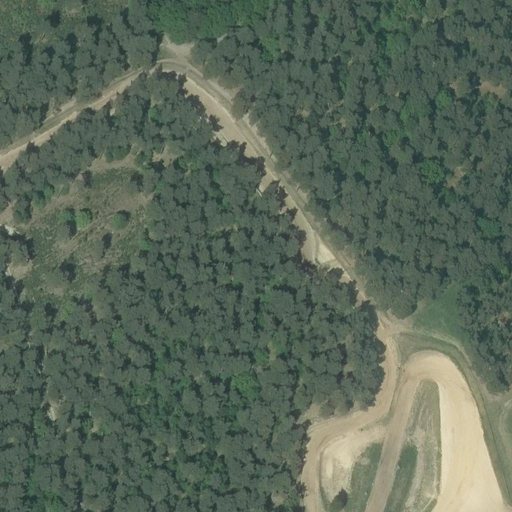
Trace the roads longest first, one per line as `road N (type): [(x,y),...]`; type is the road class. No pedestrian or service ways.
road 1 (track): [(0,159),(141,83),(170,82),(195,96),(295,218),(315,276),(360,307),(385,363),(381,398),(311,447),(312,511)]
road 2 (track): [(373,511),(406,383),(428,374),(444,386),(458,456),(440,511)]
road 3 (track): [(49,414),(0,250)]
